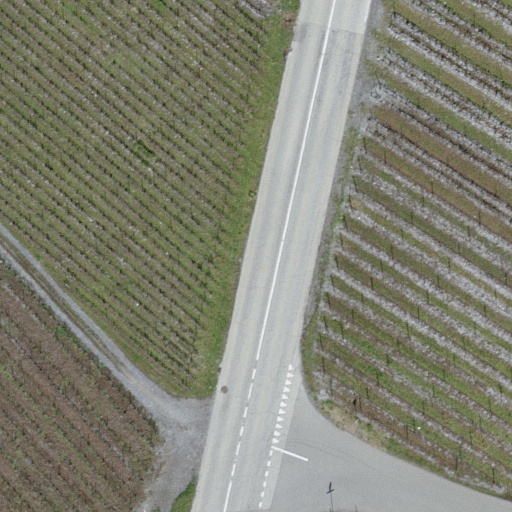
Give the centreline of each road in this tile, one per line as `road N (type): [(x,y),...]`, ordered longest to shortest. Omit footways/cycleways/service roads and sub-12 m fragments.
road 1 (tertiary): [(240,439),(334,0)]
road 2 (residential): [(470,511),(240,439)]
